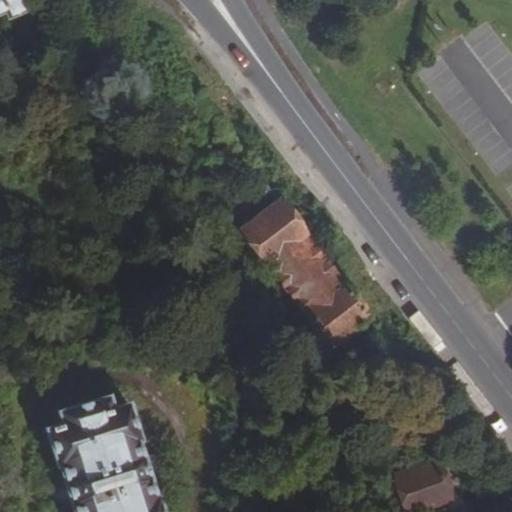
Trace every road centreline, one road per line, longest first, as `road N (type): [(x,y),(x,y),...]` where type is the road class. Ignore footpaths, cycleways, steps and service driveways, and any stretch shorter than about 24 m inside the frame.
road 1 (secondary): [(194,0),(367,206)]
road 2 (secondary): [(367,206),(226,0)]
road 3 (secondary): [(511,396),(367,206)]
